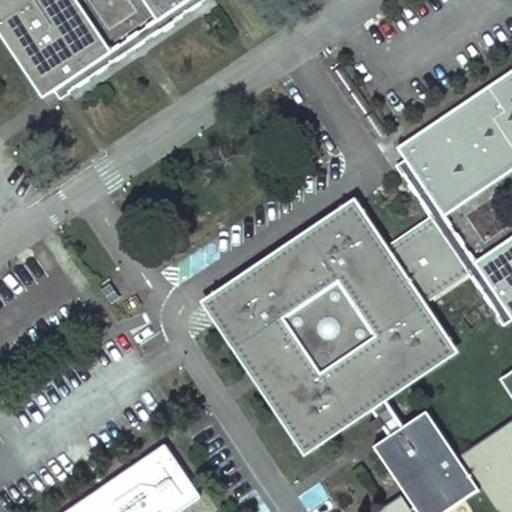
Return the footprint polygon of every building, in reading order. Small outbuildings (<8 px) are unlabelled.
[(71,0),(0,0),(0,20),(49,93),(66,82),(72,90),(204,0),(151,0),(162,16),(107,54),(71,0)] [(511,81),(401,156),(411,172),(402,178),(428,215),(447,243),(453,251),(468,274),(496,316),(505,311),(511,321),(511,246),(478,270),(440,214),(511,164),(511,81)] [(348,96),(362,116),(370,110),(356,90),(348,96)] [(364,118),(375,136),(383,131),(371,113),(364,118)] [(387,243),(355,195),(202,298),(212,312),(256,377),(306,451),(371,407),(387,397),(459,348),(428,302),(387,243)] [(428,215),(387,243),(428,302),(468,274),(428,215)] [(491,511),(511,511),(511,371),(496,383),(511,407),(511,422),(456,459),(425,413),(404,423),(387,397),(371,407),(378,419),(370,425),(376,433),(384,428),(390,437),(374,447),(417,511),(426,511),(471,482),(491,511)] [(179,511),(199,498),(164,449),(69,511),(179,511)] [(379,511),(413,511),(403,496),(393,503),(379,511)]
